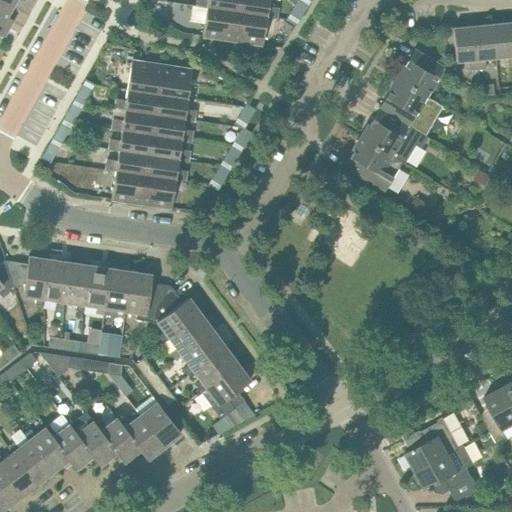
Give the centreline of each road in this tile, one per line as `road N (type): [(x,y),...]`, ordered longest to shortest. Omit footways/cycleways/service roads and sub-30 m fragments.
road 1 (residential): [(230,260),(308,133),(302,108),(368,1)]
road 2 (unclassified): [(230,260),(205,241),(76,221),(0,171)]
road 3 (unclassified): [(146,511),(349,405)]
road 4 (unclassified): [(349,405),(230,260)]
road 5 (unclassified): [(511,316),(349,405)]
road 6 (residential): [(81,0),(0,150)]
